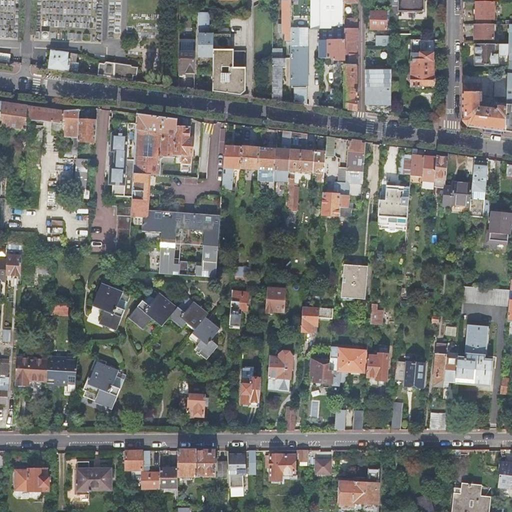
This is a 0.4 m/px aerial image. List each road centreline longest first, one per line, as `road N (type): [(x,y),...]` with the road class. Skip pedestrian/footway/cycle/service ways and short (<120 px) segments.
road 1 (residential): [(0,441),(511,437)]
road 2 (residential): [(451,142),(250,112)]
road 3 (residential): [(104,93),(101,250)]
road 4 (residential): [(250,112),(104,93)]
road 5 (residential): [(451,142),(451,0)]
